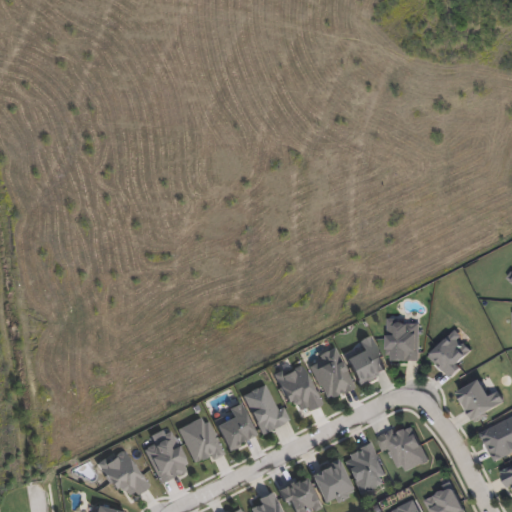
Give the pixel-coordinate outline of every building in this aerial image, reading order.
[(419,320),(419,362),(407,364),(393,364),(392,358),(388,358),(388,321),(419,320)] [(463,371),(453,380),(429,359),(456,331),(471,352),(459,366),(463,371)] [(385,371),(361,388),(350,374),(345,362),(350,353),(358,343),(363,340),(368,339),(385,371)] [(347,393),(331,399),(328,397),(325,399),(309,369),(316,361),(318,356),(322,354),(333,349),(353,389),(347,393)] [(300,366),(319,407),(312,411),(307,412),(305,410),(300,411),(297,406),(294,407),(291,406),(289,404),(285,404),(282,399),(272,376),(298,364),(300,366)] [(484,381),(490,390),(493,388),(504,403),(495,410),(487,415),(488,417),(476,424),(470,419),(462,403),(458,395),(484,381)] [(263,386),(276,411),(282,408),(288,421),(260,436),(240,398),(241,398),(263,386)] [(232,451),(225,451),(215,430),(231,420),(228,411),(239,405),(254,433),(254,437),(244,442),(245,444),(238,448),(232,451)] [(198,419),(201,424),(207,422),(222,455),(212,462),(211,459),(201,464),(198,462),(193,464),(177,431),(198,419)] [(511,455),(497,464),(480,438),(484,432),(511,419),(511,455)] [(414,427),(428,460),(426,465),(407,472),(404,467),(399,469),(388,452),(383,453),(377,441),(394,432),(396,434),(414,427)] [(177,478),(160,484),(142,452),(153,444),(152,442),(169,434),(183,466),(182,468),(183,473),(177,478)] [(383,485),(361,496),(349,473),(344,463),(350,461),(348,456),(360,449),(368,446),(385,476),(381,478),(383,485)] [(121,454),(147,488),(136,497),(133,494),(127,497),(124,492),(121,494),(118,494),(113,492),(107,486),(95,465),(102,461),(112,456),(116,456),(121,454)] [(347,499),(337,504),(334,500),(323,504),(310,478),(320,472),(335,461),(351,491),(346,495),(347,499)] [(511,492),(510,491),(504,486),(501,474),(504,470),(511,466),(511,492)] [(304,481),(318,506),(319,511),(315,511),(311,511),(310,511),(306,511),(292,511),(288,505),(282,506),(276,494),(289,485),(304,481)] [(429,511),(425,504),(443,494),(454,492),(464,511),(429,511)] [(250,511),(249,510),(259,506),(258,501),(270,495),(278,511),(250,511)] [(421,511),(416,500),(389,511),(421,511)]
